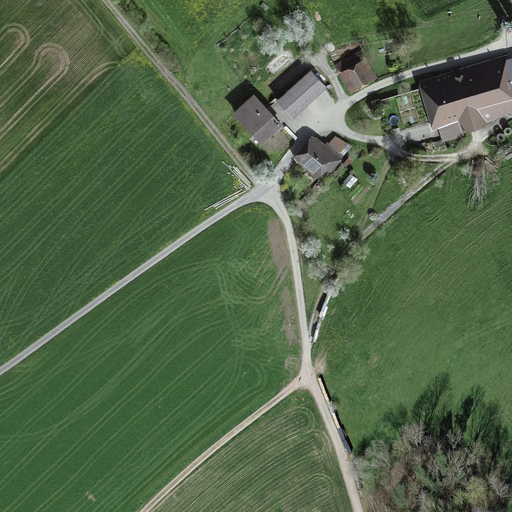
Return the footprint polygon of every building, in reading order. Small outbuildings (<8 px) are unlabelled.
[(334,64),(350,93),(377,78),(361,49),(334,64)] [(511,56),(509,57),(508,53),(417,80),(432,129),(438,128),(442,142),(464,137),(463,133),(485,126),(488,123),(511,109),(511,56)] [(310,68),(276,99),(293,117),(327,86),(310,68)] [(261,143),(283,124),(254,92),(232,111),(261,143)] [(381,104),(379,97),(371,100),(374,107),(381,104)] [(294,138),(299,134),(288,123),(284,127),(294,138)] [(317,137),(311,134),(293,156),(297,162),(322,182),(342,159),(342,158),(352,145),(335,135),(329,142),(327,141),(325,143),(317,137)] [(342,163),(346,166),(354,158),(350,155),(342,163)] [(401,163),(395,159),(386,170),(391,175),(401,163)] [(343,182),(349,187),(356,178),(350,173),(343,182)] [(353,204),(357,208),(361,204),(357,200),(353,204)]
